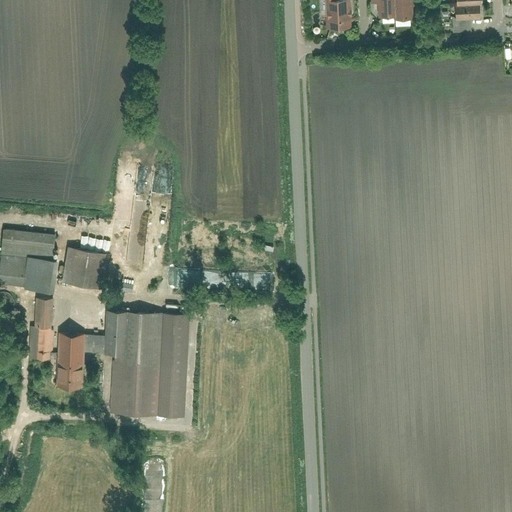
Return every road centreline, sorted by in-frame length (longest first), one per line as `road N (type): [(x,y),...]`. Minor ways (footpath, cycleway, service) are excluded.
road 1 (residential): [(313,511),(291,51)]
road 2 (unknown): [(110,309),(303,313)]
road 3 (residential): [(365,43),(486,34),(497,19),(496,0)]
